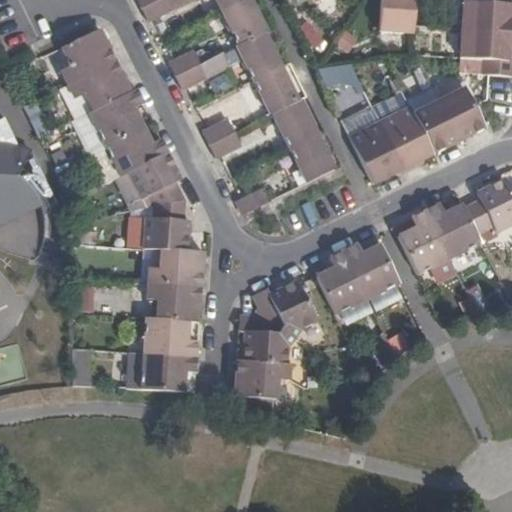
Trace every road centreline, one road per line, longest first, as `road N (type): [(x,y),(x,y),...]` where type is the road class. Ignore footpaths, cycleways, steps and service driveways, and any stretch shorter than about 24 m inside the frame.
road 1 (residential): [(243,241),(226,226),(118,4),(36,0)]
road 2 (residential): [(511,151),(306,241),(243,241)]
road 3 (residential): [(201,432),(222,282),(243,241)]
